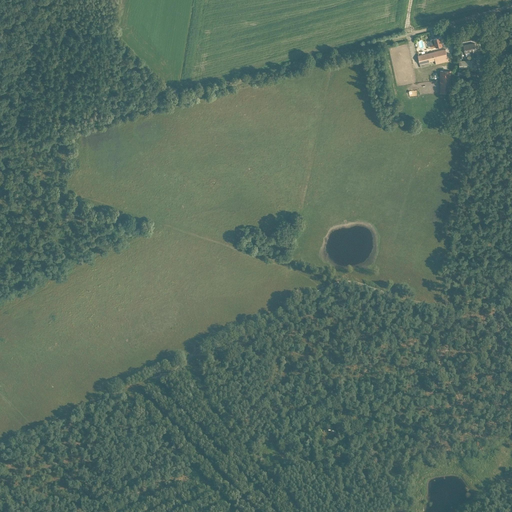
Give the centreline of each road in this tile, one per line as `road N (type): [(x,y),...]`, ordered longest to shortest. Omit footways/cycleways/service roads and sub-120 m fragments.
road 1 (track): [(36,431),(188,365),(199,349),(344,276),(443,307),(511,294)]
road 2 (track): [(0,145),(415,40)]
